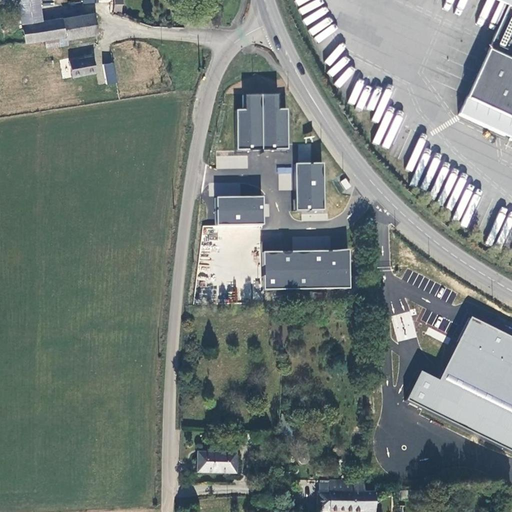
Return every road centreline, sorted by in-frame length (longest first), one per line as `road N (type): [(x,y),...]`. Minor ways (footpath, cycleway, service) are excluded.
road 1 (unclassified): [(271,20),(230,45),(219,62),(200,130),(179,263),(167,511)]
road 2 (primary): [(271,20),(342,146),(390,204),(511,290)]
